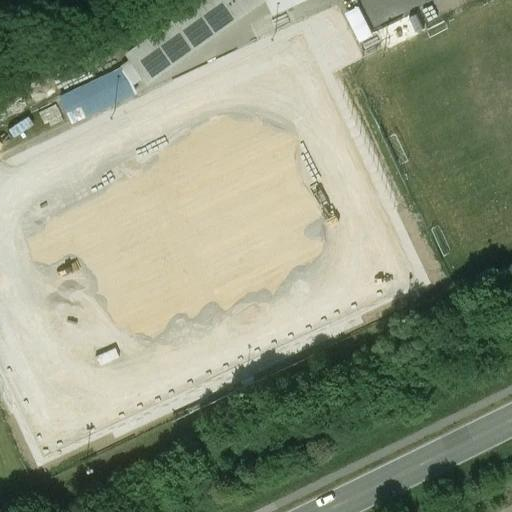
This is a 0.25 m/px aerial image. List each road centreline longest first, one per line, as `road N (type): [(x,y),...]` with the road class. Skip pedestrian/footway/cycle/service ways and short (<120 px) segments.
road 1 (secondary): [(325,511),(511,420)]
road 2 (unclassified): [(171,0),(0,88)]
